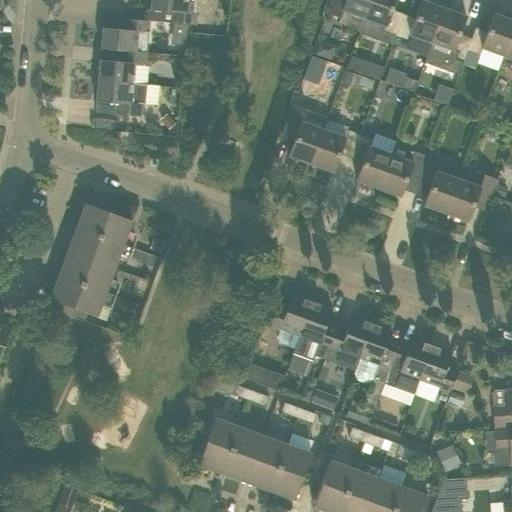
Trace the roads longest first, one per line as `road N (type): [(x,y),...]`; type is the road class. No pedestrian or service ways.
road 1 (unclassified): [(511,321),(21,141)]
road 2 (track): [(0,490),(48,424),(74,362),(115,341)]
road 3 (unclassified): [(21,141),(36,0)]
